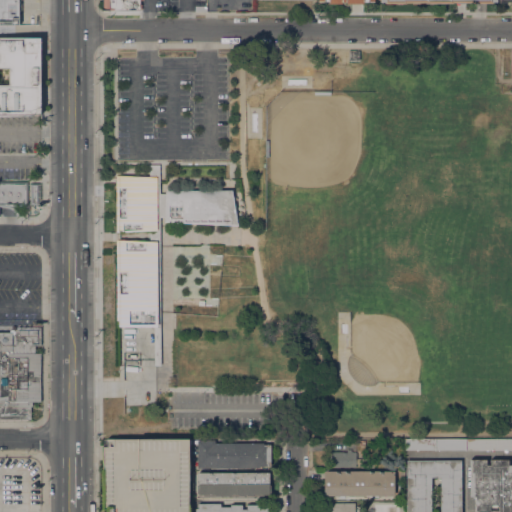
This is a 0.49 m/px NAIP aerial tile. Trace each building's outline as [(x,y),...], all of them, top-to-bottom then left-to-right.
[(0,0),(18,0),(19,24),(0,24),(0,0)] [(140,0),(140,3),(142,3),(142,6),(140,6),(141,6),(142,6),(142,9),(140,9),(140,10),(103,10),(103,0),(140,0)] [(197,11),(197,2),(201,2),(201,5),(202,5),(202,2),(206,2),(206,5),(207,5),(207,11),(197,11)] [(0,114),(0,37),(40,38),(40,114),(0,114)] [(348,60),(348,49),(359,49),(360,59),(348,60)] [(117,239),(149,240),(149,230),(117,232),(117,175),(149,176),(149,164),(159,164),(159,193),(165,193),(165,189),(231,189),(237,225),(163,221),(164,217),(159,216),(160,365),(154,364),(153,326),(118,326),(117,239)] [(0,181),(28,181),(28,206),(0,206),(0,181)] [(40,183),(40,204),(28,204),(28,183),(40,183)] [(0,332),(8,332),(8,331),(8,330),(9,329),(10,328),(11,328),(12,328),(14,329),(15,328),(15,326),(39,326),(39,345),(34,345),(34,352),(39,352),(39,401),(30,401),(30,406),(29,406),(29,419),(0,419),(0,332)] [(106,511),(106,509),(103,509),(103,447),(113,447),(113,439),(188,439),(188,511),(106,511)] [(404,450),(404,439),(466,439),(466,450),(404,450)] [(197,467),(197,440),(215,440),(215,442),(264,442),(264,445),(271,445),(271,466),(260,466),(260,467),(197,467)] [(330,467),(329,451),(347,451),(347,449),(351,449),(351,451),(356,451),(356,458),(360,458),(360,463),(356,463),(356,467),(330,467)] [(406,511),(406,460),(461,459),(461,511),(406,511)] [(470,459),(486,459),(486,464),(490,464),(490,459),(508,459),(508,464),(511,464),(511,511),(474,511),(475,496),(470,496),(470,459)] [(394,471),(394,495),(324,495),(324,471),(394,471)] [(269,472),(269,494),(253,494),(253,496),(238,496),(238,494),(229,494),(229,496),(215,496),(215,494),(198,494),(198,493),(197,493),(197,484),(198,484),(198,472),(269,472)] [(355,502),(355,511),(332,511),(330,511),(330,502),(355,502)] [(195,511),(196,508),(198,508),(198,503),(220,503),(220,506),(230,506),(230,504),(242,504),(242,509),(247,509),(247,504),(259,504),(259,506),(269,506),(269,511),(195,511)]
